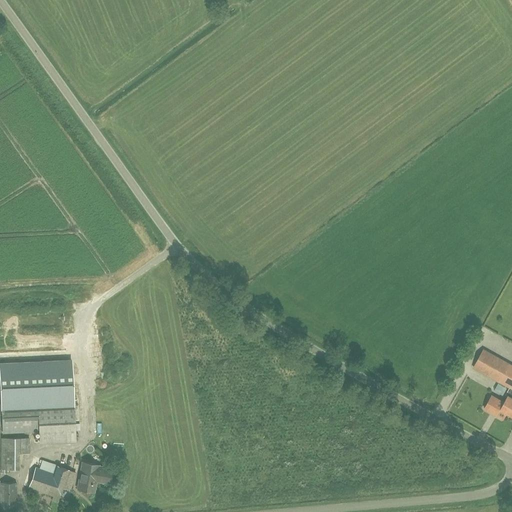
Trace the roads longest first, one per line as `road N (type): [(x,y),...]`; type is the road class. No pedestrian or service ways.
road 1 (unclassified): [(511,462),(373,386),(216,285),(170,236),(0,0)]
road 2 (unclassified): [(317,511),(476,496),(511,479)]
